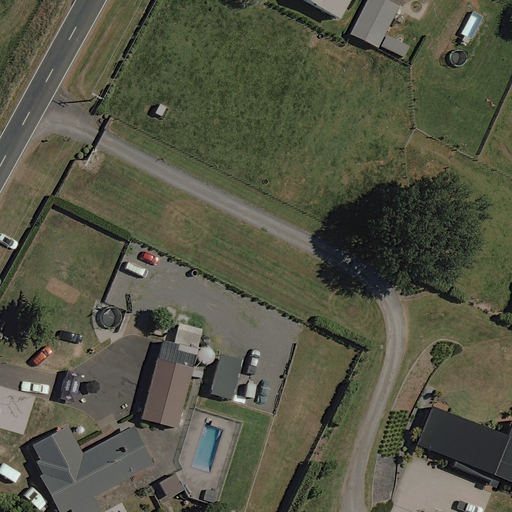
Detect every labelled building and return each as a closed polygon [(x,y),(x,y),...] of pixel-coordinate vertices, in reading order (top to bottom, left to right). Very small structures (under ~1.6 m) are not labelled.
[(294,0),(336,23),(349,0),(348,0),(294,0)] [(396,9),(377,0),(367,0),(348,37),(375,51),(396,9)] [(203,331),(179,324),(172,349),(196,356),(203,331)] [(140,421),(175,431),(189,379),(199,381),(203,369),(157,356),(140,421)] [(64,426),(27,445),(36,463),(33,465),(39,476),(36,478),(53,511),(64,511),(68,510),(69,511),(96,511),(90,500),(149,469),(130,432),(80,457),(64,426)] [(184,495),(176,477),(159,484),(167,502),(184,495)]
